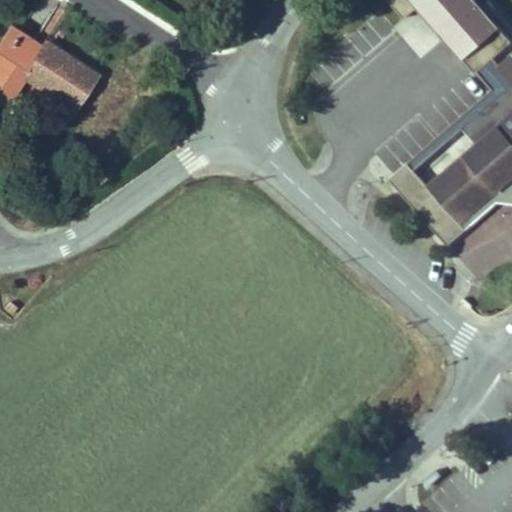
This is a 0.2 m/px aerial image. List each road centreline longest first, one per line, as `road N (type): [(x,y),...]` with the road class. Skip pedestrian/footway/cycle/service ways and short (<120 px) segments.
road 1 (residential): [(236,111),(311,200),(481,359)]
road 2 (residential): [(22,248),(79,231),(210,140)]
road 3 (residential): [(105,0),(195,60),(236,111)]
road 4 (tertiary): [(464,398),(371,492)]
road 5 (residential): [(295,0),(236,111)]
